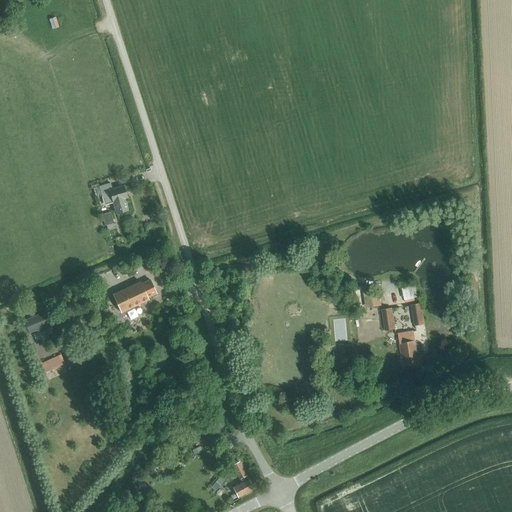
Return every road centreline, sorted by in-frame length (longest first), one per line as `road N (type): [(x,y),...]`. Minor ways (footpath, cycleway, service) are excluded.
road 1 (unclassified): [(279,491),(237,413),(105,0)]
road 2 (tertiary): [(279,491),(429,412),(511,387)]
